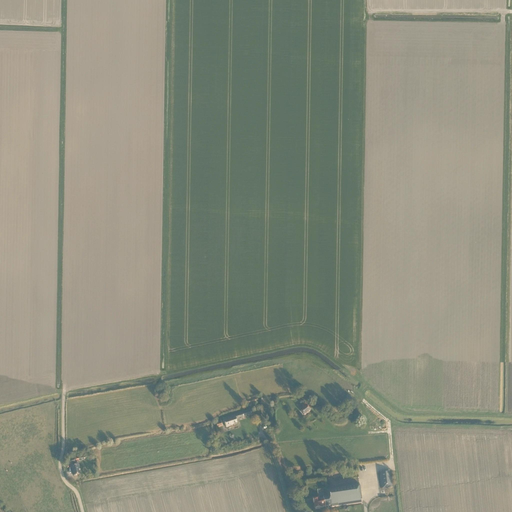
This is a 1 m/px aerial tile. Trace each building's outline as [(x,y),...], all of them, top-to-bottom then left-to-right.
[(268,399),(260,399),(260,409),(259,409),(259,421),(266,421),(266,410),(267,410),(268,399)] [(304,416),(311,410),(305,403),(302,406),(304,409),(301,411),(304,416)] [(250,410),(242,413),(223,419),(226,428),(238,424),(236,419),(243,417),(252,414),(250,410)] [(80,470),(78,464),(71,466),(74,476),(80,475),(79,471),(80,470)] [(392,488),(390,471),(379,473),(381,489),(392,488)] [(326,497),(327,506),(332,505),(332,507),(338,507),(338,506),(362,503),(359,484),(325,489),(326,497)] [(320,507),(327,506),(326,497),(323,497),(323,501),(320,501),(320,500),(319,500),(318,498),(312,499),(314,505),(315,510),(321,509),(320,507)]
